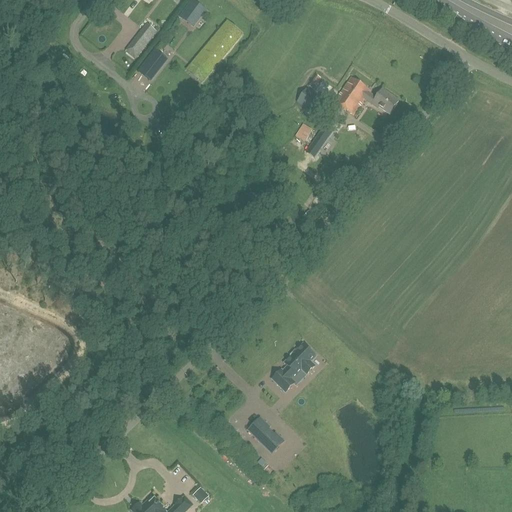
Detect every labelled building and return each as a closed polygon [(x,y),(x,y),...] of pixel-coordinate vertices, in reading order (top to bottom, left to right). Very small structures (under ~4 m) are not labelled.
[(203,13),(190,3),(178,17),(191,27),(203,13)] [(193,64),(207,76),(212,71),(240,37),(241,36),(227,24),(223,29),(199,56),(200,56),(193,64)] [(147,26),(135,41),(144,48),(156,33),(147,26)] [(145,63),(158,73),(168,62),(154,51),(145,63)] [(389,115),(398,101),(382,90),(376,98),(369,93),(370,91),(351,78),(334,103),(353,116),(364,100),(372,105),(373,104),(389,115)] [(315,115),(324,101),(307,88),(297,103),(315,115)] [(295,137),(304,143),(312,131),(303,125),(295,137)] [(326,126),(321,133),(328,138),(334,131),(326,126)] [(313,145),(307,153),(314,159),(320,150),(313,145)] [(315,358),(303,345),(285,364),(288,367),(283,373),(282,371),(273,380),(286,393),(295,384),(291,380),(296,375),(297,376),(302,371),(307,375),(315,367),(310,363),(315,358)] [(269,430),(271,428),(261,418),(248,431),(272,455),(285,442),(275,433),(274,435),(269,430)] [(202,501),(209,494),(202,486),(195,493),(202,501)] [(185,511),(190,507),(184,500),(176,508),(171,511),(164,511),(155,502),(150,506),(148,503),(143,508),(141,506),(135,511),(185,511)]
